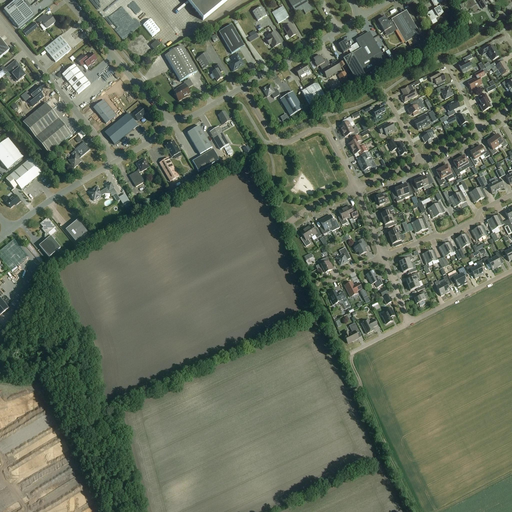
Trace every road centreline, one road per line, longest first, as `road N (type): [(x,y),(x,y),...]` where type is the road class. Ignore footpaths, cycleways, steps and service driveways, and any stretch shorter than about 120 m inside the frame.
road 1 (unclassified): [(116,161),(0,19)]
road 2 (residential): [(356,189),(326,131),(278,143),(242,87)]
road 3 (residential): [(383,257),(442,238),(511,195)]
road 4 (unclassified): [(10,229),(116,161)]
